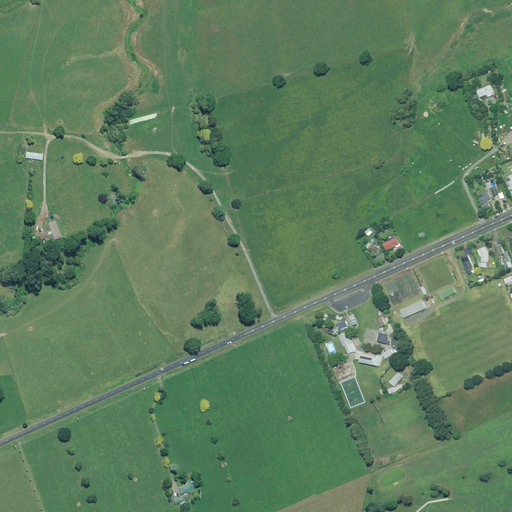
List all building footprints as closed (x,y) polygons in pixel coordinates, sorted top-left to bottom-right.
[(495,92),(492,85),(478,91),(481,97),(488,95),(489,97),(492,95),(492,93),(495,92)] [(43,154),(26,152),(25,158),(43,160),(43,154)] [(500,194),(496,186),(491,188),(494,196),(500,194)] [(489,203),(493,201),(492,199),(489,192),(478,197),(482,204),(482,205),(485,210),(491,207),(489,203)] [(48,224),(51,231),(47,232),(47,231),(39,234),(41,241),(49,237),(49,236),(52,235),(54,240),(62,237),(56,222),(48,224)] [(388,251),(396,247),(397,248),(395,249),(397,253),(405,249),(403,245),(402,245),(402,244),(399,237),(385,244),(388,251)] [(377,245),(376,246),(370,243),(367,248),(373,252),(373,253),(375,254),(376,253),(379,255),(382,250),(380,249),(381,247),(377,245)] [(502,259),(503,258),(502,255),(505,254),(505,253),(502,245),(495,248),(499,260),(500,260),(502,259)] [(487,262),(489,263),(489,255),(486,247),(478,250),(481,257),(483,257),(482,262),(480,262),(480,267),(487,268),(487,262)] [(475,270),(468,255),(461,258),(463,262),(464,262),(469,275),(473,273),(472,270),(475,270)] [(453,285),(437,292),(440,298),(456,292),(453,285)] [(426,307),(423,298),(399,307),(403,317),(426,307)] [(355,317),(349,319),(351,325),(358,322),(355,317)] [(345,319),(335,323),(339,331),(349,326),(345,319)] [(352,341),(348,334),(340,339),(343,345),(344,345),(352,341)] [(355,348),(352,341),(344,345),(348,352),(355,348)] [(333,355),(328,345),(323,347),(328,357),(333,355)] [(394,351),(391,346),(382,352),(385,357),(394,351)] [(381,354),(356,349),(354,359),(379,365),(381,354)] [(340,366),(341,368),(339,370),(341,372),(343,370),(345,373),(349,370),(343,363),(340,366)] [(404,375),(399,370),(389,380),(394,385),(404,375)] [(189,493),(193,492),(192,489),(193,489),(192,484),(179,488),(181,494),(189,492),(189,493)] [(185,503),(182,497),(173,500),(175,504),(180,503),(180,505),(185,503)]
